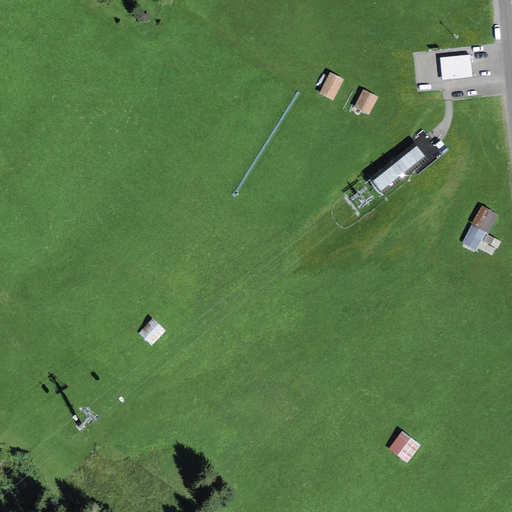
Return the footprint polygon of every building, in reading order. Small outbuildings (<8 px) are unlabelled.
[(470,54),(441,57),(443,79),(472,77),(470,54)] [(343,80),(331,73),(320,92),(333,99),(343,80)] [(377,98),(364,92),(357,107),(370,113),(377,98)] [(383,196),(429,159),(415,142),(369,178),(383,196)] [(496,214),(483,207),(464,241),(477,249),(496,214)] [(480,246),(494,254),(501,240),(487,233),(480,246)] [(166,333),(151,320),(137,335),(152,348),(166,333)] [(420,447),(402,433),(388,450),(406,464),(420,447)]
